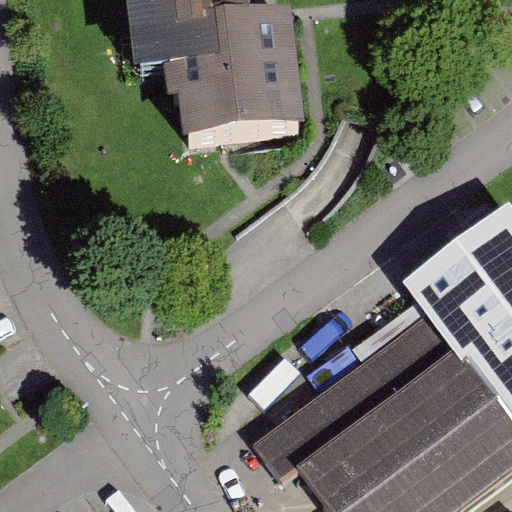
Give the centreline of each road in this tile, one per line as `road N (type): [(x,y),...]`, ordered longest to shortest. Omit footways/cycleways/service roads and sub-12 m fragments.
road 1 (residential): [(511,133),(234,342)]
road 2 (residential): [(129,422),(54,315),(24,247),(0,130)]
road 3 (unknown): [(0,510),(129,422)]
road 4 (residential): [(234,342),(129,422)]
